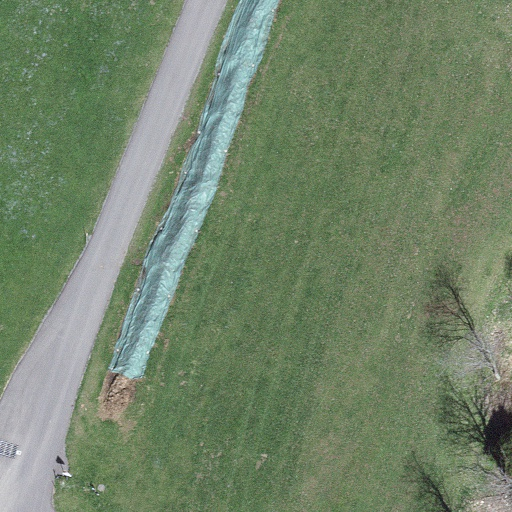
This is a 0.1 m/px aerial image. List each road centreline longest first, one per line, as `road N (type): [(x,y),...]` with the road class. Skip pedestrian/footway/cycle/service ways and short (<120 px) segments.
road 1 (unclassified): [(23,511),(106,249),(207,0)]
road 2 (track): [(330,511),(511,100)]
